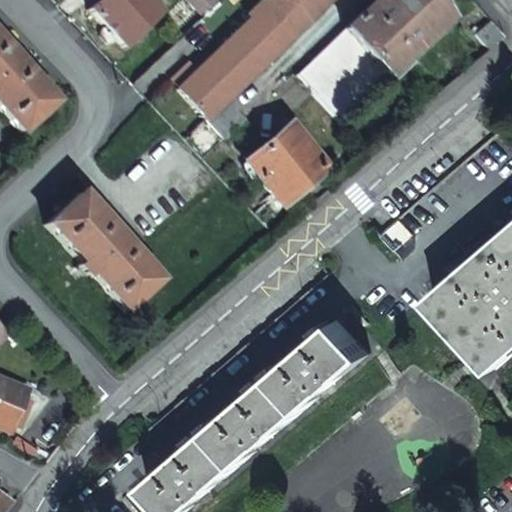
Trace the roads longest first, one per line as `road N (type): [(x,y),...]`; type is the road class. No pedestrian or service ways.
road 1 (tertiary): [(118,406),(511,59)]
road 2 (residential): [(7,0),(80,78),(92,106),(82,136),(0,216)]
road 3 (unknown): [(342,212),(403,278),(430,273),(511,217)]
road 4 (residential): [(0,283),(118,406)]
